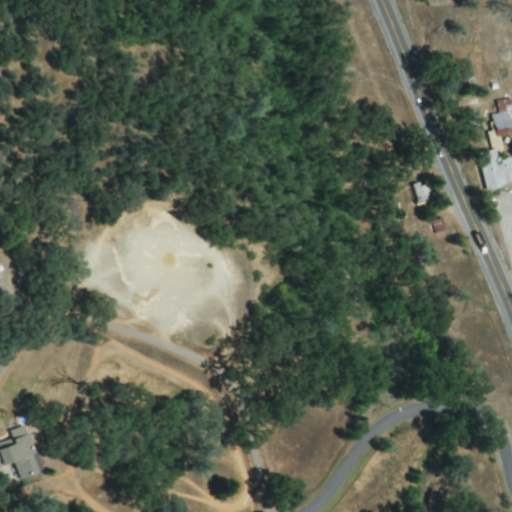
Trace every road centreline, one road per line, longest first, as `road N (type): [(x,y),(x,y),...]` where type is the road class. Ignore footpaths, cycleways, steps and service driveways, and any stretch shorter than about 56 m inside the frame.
road 1 (secondary): [(511,321),(379,0)]
road 2 (residential): [(511,486),(488,424),(455,410),(388,419),(303,511)]
